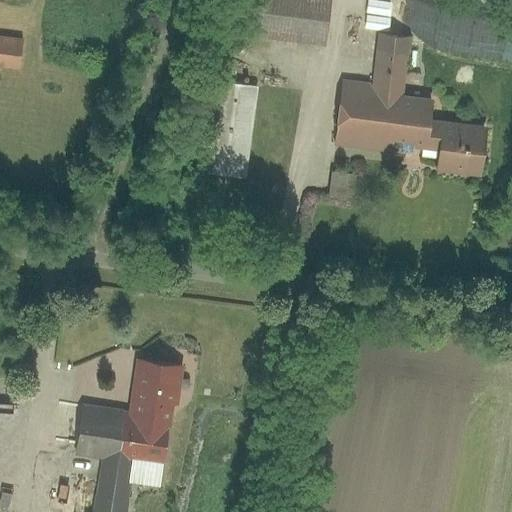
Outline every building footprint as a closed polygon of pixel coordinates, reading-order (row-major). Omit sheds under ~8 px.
[(256,0),(252,45),(323,51),(328,0),(256,0)] [(0,65),(20,68),(24,37),(0,33),(0,65)] [(345,86),(338,148),(436,159),(434,179),(477,183),(482,132),(430,126),(433,104),(405,101),(411,42),(377,38),(372,89),(345,86)] [(216,87),(206,180),(248,185),(258,92),(216,87)] [(357,195),(359,171),(330,169),(328,192),(357,195)] [(177,361),(138,356),(130,420),(168,425),(177,361)] [(121,407),(80,401),(74,451),(99,454),(114,456),(119,418),(121,407)] [(133,458),(163,462),(168,425),(130,420),(119,418),(114,456),(133,458)] [(90,511),(125,511),(133,458),(114,456),(99,454),(90,511)]
